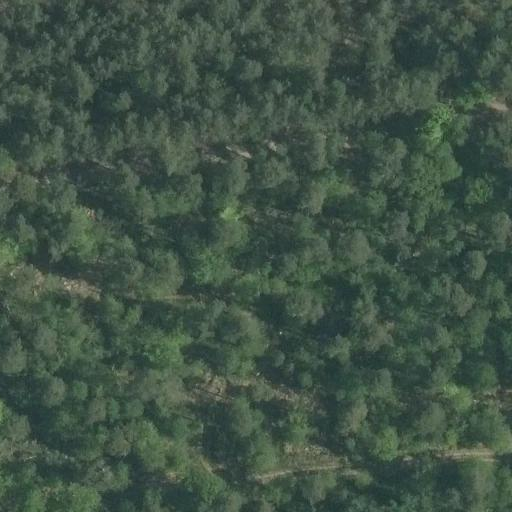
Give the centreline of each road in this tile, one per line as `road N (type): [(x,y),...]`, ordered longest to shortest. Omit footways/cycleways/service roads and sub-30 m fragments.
road 1 (track): [(511,112),(0,189)]
road 2 (track): [(0,503),(511,454)]
